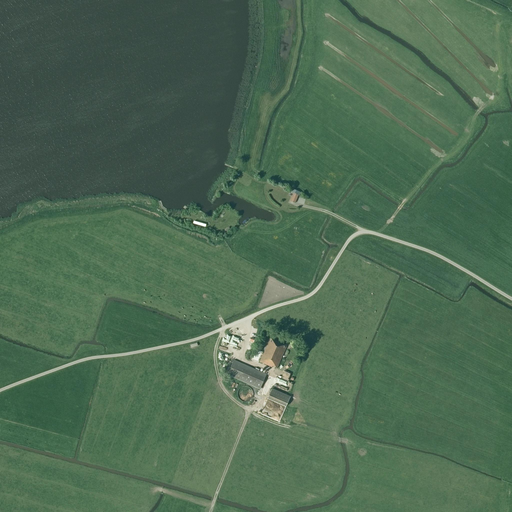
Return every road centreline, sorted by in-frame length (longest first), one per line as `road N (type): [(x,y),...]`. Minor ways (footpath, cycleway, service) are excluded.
road 1 (unclassified): [(511,299),(444,258),(364,231),(349,238),(306,297),(192,340),(88,358),(0,390)]
road 2 (track): [(210,511),(271,370)]
road 3 (track): [(222,328),(214,357),(224,390),(288,427)]
